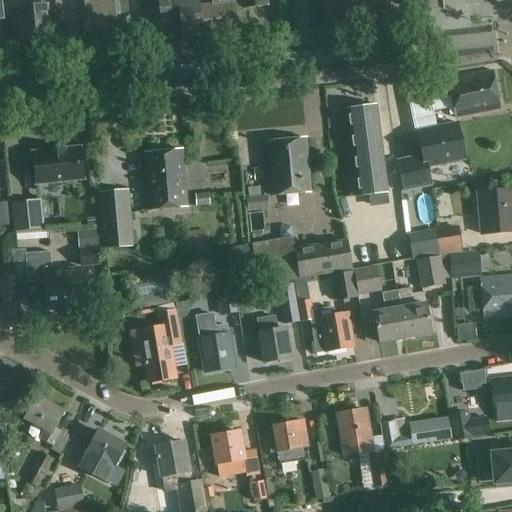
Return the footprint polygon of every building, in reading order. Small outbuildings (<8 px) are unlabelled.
[(60,0),(46,0),(47,4),(15,8),(19,44),(52,40),(50,21),(63,20),(60,0)] [(126,5),(116,6),(115,0),(79,0),(82,21),(79,21),(80,37),(128,33),(126,5)] [(158,0),(160,22),(180,20),(182,36),(203,34),(200,7),(198,7),(197,0),(158,0)] [(200,7),(203,34),(235,31),(233,10),(231,0),(197,0),(198,7),(200,7)] [(231,0),(233,10),(267,6),(265,0),(231,0)] [(323,0),(325,14),(356,12),(354,0),(323,0)] [(354,0),(356,12),(386,9),(385,0),(354,0)] [(410,104),(451,96),(455,118),(500,110),(492,69),(447,78),(448,81),(407,89),(410,104)] [(358,197),(387,193),(376,106),(346,110),(358,197)] [(458,145),(460,145),(456,124),(420,131),(425,157),(397,163),(403,190),(431,184),(427,164),(461,157),(458,145)] [(305,138),(267,141),(272,194),(310,191),(305,138)] [(392,162),(411,159),(408,142),(389,145),(392,162)] [(32,153),(36,185),(83,180),(80,148),(32,153)] [(182,149),(144,152),(149,208),(187,205),(182,149)] [(124,182),(96,185),(101,240),(130,237),(124,182)] [(511,192),(511,188),(478,191),(482,233),(511,230),(511,192)] [(195,194),(196,206),(209,205),(209,193),(195,194)] [(317,211),(317,202),(260,203),(260,193),(241,193),(241,202),(257,201),(257,218),(301,217),(301,211),(317,211)] [(42,228),(39,201),(11,204),(14,231),(42,228)] [(86,203),(51,204),(52,213),(87,211),(86,203)] [(437,230),(438,254),(460,251),(457,227),(437,230)] [(207,249),(205,230),(186,232),(188,252),(207,249)] [(438,254),(437,230),(408,234),(412,258),(438,254)] [(268,282),(292,279),(306,276),(352,269),(347,241),(295,250),(293,238),(251,246),(258,284),(268,282)] [(100,247),(99,247),(79,249),(80,266),(102,265),(100,247)] [(446,279),(480,277),(479,252),(463,253),(416,260),(422,288),(446,284),(446,279)] [(25,254),(27,283),(44,282),(45,303),(88,299),(85,267),(51,270),(50,253),(25,254)] [(256,274),(253,256),(228,259),(231,278),(256,274)] [(371,292),(372,301),(383,299),(382,293),(378,266),(354,270),(354,273),(353,273),(357,295),(371,292)] [(335,299),(357,295),(353,273),(331,277),(335,299)] [(511,275),(480,278),(483,318),(511,316),(511,275)] [(16,306),(14,285),(13,276),(0,277),(0,284),(2,307),(16,306)] [(293,284),(277,287),(284,324),(299,322),(293,284)] [(430,333),(425,303),(423,293),(412,294),(411,288),(396,291),(403,337),(430,333)] [(403,337),(396,291),(382,293),(383,299),(385,309),(374,311),(379,341),(403,337)] [(221,316),(237,313),(234,293),(217,296),(221,316)] [(362,298),(352,300),(357,320),(367,318),(362,298)] [(301,321),(310,319),(313,319),(312,310),(310,299),(296,301),(299,321),(301,321)] [(211,315),(209,302),(179,308),(182,321),(196,318),(202,355),(192,356),(195,373),(205,371),(205,372),(233,368),(228,334),(218,335),(213,314),(211,315)] [(331,307),(312,310),(313,319),(310,319),(315,353),(353,347),(347,313),(336,315),(331,307)] [(176,377),(170,345),(181,343),(176,310),(158,313),(160,327),(131,332),(137,366),(145,365),(148,382),(176,377)] [(274,316),(257,319),(259,332),(264,363),(289,358),(284,328),(276,329),(274,316)] [(18,374),(0,375),(0,402),(19,402),(18,374)] [(511,377),(491,380),(495,413),(511,411),(511,377)] [(52,444),(59,431),(54,428),(63,410),(36,396),(25,417),(45,428),(40,438),(52,444)] [(337,414),(341,442),(343,454),(371,450),(364,409),(337,414)] [(452,414),(455,440),(471,438),(468,412),(452,414)] [(384,452),(384,453),(404,450),(404,449),(412,447),(412,445),(450,439),(447,418),(409,424),(411,436),(400,438),(397,419),(380,422),(385,452),(384,452)] [(271,455),(276,454),(278,463),(308,458),(302,420),(287,423),(286,420),(275,422),(275,425),(272,425),(274,439),(269,440),(271,455)] [(106,480),(126,444),(98,429),(87,451),(77,445),(69,460),(106,480)] [(212,436),(217,463),(219,478),(246,473),(247,478),(259,476),(255,451),(242,453),(239,431),(212,436)] [(183,441),(157,445),(163,476),(188,472),(183,441)] [(511,450),(511,451),(510,446),(493,447),(494,452),(493,452),(495,480),(496,480),(497,487),(511,485),(511,450)] [(404,450),(384,453),(387,469),(407,466),(404,450)] [(387,469),(384,453),(384,452),(367,455),(373,487),(389,484),(386,469),(387,469)] [(42,453),(26,481),(42,490),(58,462),(42,453)] [(329,497),(325,470),(310,472),(315,500),(329,497)] [(176,485),(180,511),(208,511),(202,480),(176,485)] [(266,499),(263,481),(250,483),(253,501),(266,499)] [(81,486),(54,491),(57,508),(84,504),(81,486)] [(430,511),(428,494),(358,507),(358,511),(430,511)]
